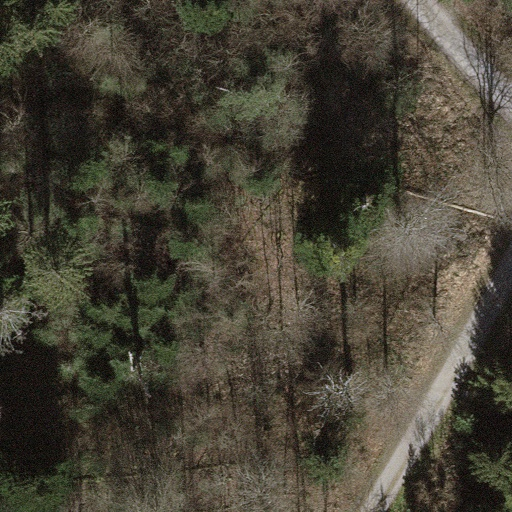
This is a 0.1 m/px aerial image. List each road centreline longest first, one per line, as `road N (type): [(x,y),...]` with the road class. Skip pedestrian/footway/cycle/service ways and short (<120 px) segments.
road 1 (track): [(511,266),(363,511)]
road 2 (track): [(511,100),(424,0)]
